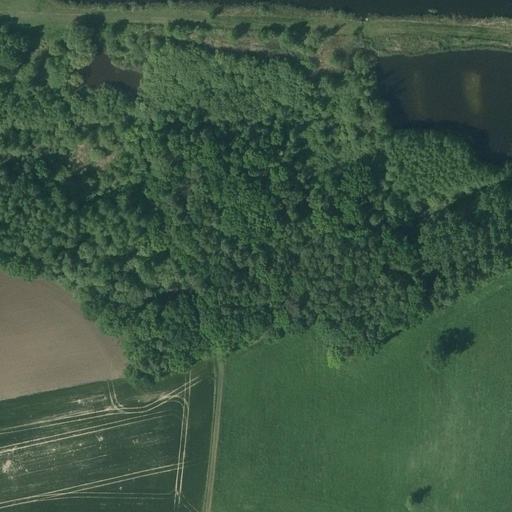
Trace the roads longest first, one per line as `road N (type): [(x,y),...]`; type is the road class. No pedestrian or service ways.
road 1 (track): [(216,351),(411,247)]
road 2 (track): [(216,351),(209,511)]
